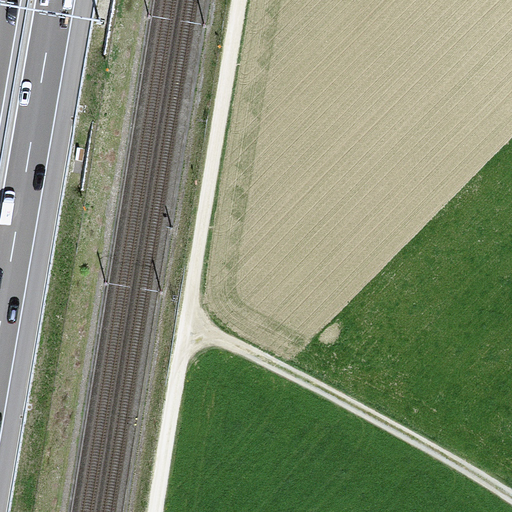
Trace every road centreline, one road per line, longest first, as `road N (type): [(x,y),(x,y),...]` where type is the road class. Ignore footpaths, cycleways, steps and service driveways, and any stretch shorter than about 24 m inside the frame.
road 1 (track): [(155,511),(239,0)]
road 2 (track): [(185,328),(312,383),(511,497)]
road 3 (motorway): [(0,323),(55,0)]
